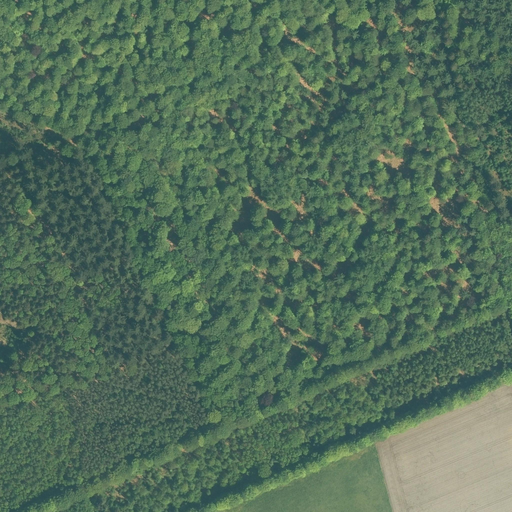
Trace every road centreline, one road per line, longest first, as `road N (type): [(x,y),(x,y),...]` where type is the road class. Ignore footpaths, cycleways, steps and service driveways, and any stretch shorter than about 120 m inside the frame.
road 1 (track): [(378,0),(84,143),(213,425)]
road 2 (track): [(490,234),(437,327),(186,437)]
road 3 (track): [(490,234),(432,0)]
road 4 (track): [(0,181),(84,143),(119,0)]
